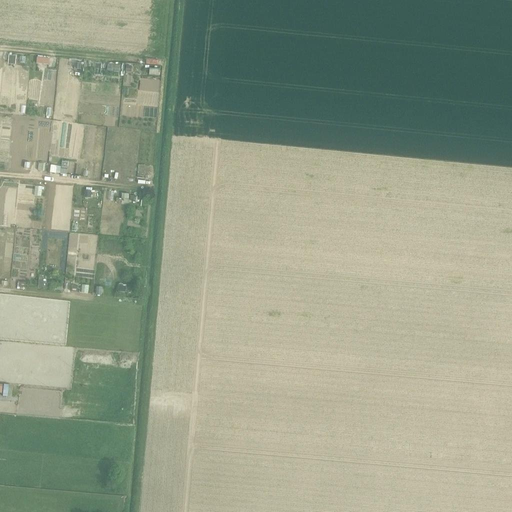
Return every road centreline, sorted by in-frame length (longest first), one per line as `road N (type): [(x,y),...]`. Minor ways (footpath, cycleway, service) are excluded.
road 1 (track): [(0,47),(157,59)]
road 2 (track): [(0,174),(152,190)]
